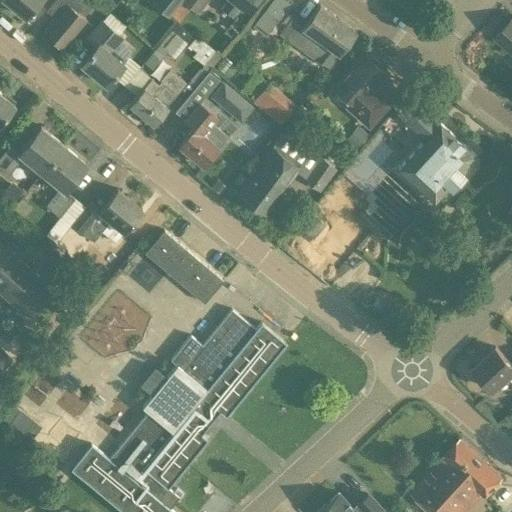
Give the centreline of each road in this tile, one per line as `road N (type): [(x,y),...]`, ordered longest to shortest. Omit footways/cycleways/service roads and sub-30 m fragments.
road 1 (residential): [(410,371),(0,40)]
road 2 (residential): [(259,511),(410,371)]
road 3 (residential): [(410,371),(511,280)]
road 4 (residential): [(410,371),(511,460)]
